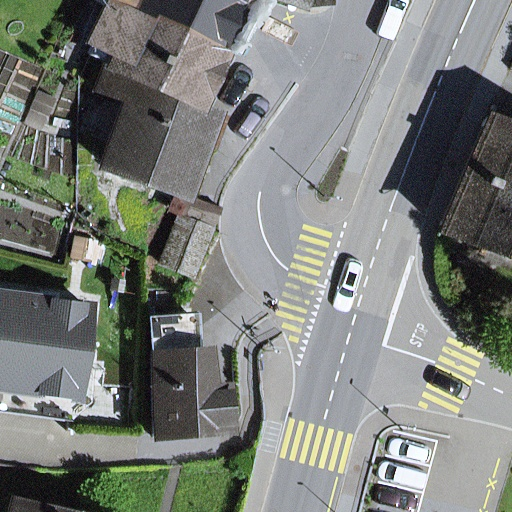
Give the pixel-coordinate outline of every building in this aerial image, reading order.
[(122,0),(137,7),(222,52),(247,0),(246,0),(122,0)] [(90,40),(114,52),(106,67),(198,107),(222,52),(137,7),(133,17),(107,4),(90,40)] [(128,98),(103,163),(182,193),(211,112),(198,107),(106,67),(98,88),(128,98)] [(511,132),(485,121),(439,230),(511,261),(511,132)] [(160,266),(191,278),(210,231),(208,230),(180,218),(160,266)] [(0,296),(0,387),(77,398),(89,309),(0,296)] [(191,317),(148,320),(157,438),(225,433),(222,386),(208,388),(205,349),(194,350),(191,317)] [(0,413),(71,423),(73,423),(77,398),(0,387),(0,413)]
